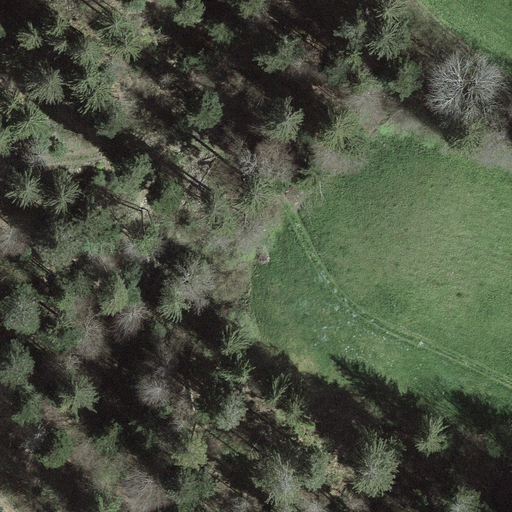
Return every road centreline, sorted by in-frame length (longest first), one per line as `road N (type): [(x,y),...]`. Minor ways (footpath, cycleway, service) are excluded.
road 1 (track): [(0,163),(195,131),(233,141),(315,244),(331,304),(511,391)]
road 2 (track): [(511,91),(485,80),(414,0)]
